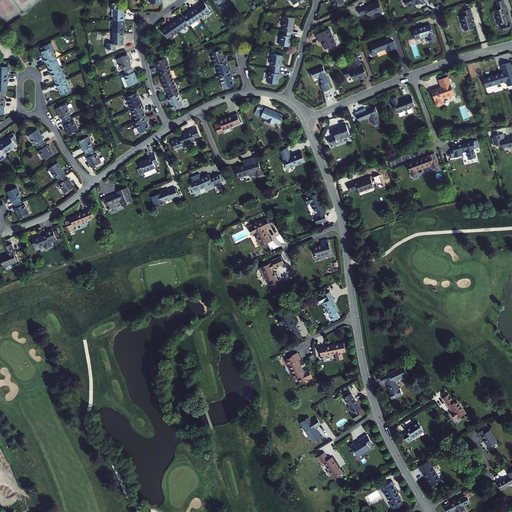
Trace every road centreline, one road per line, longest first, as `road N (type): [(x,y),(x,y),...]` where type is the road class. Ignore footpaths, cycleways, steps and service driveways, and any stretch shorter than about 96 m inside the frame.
road 1 (residential): [(168,127),(141,45),(153,20),(182,0)]
road 2 (residential): [(0,127),(25,114),(48,119),(92,184)]
